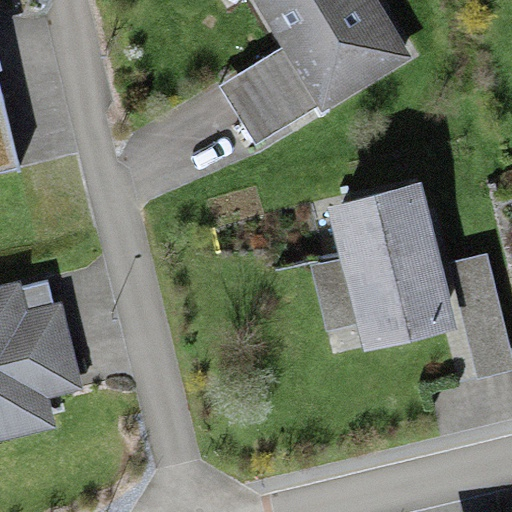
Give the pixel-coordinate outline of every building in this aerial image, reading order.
[(397,54),(362,0),(252,0),(286,54),(263,69),(282,99),(237,127),(249,146),(397,54)] [(0,94),(0,172),(19,168),(0,94)] [(435,319),(404,192),(340,207),(370,334),(435,319)] [(478,266),(446,274),(454,303),(485,295),(478,266)] [(40,275),(0,285),(0,429),(38,420),(17,342),(56,332),(40,275)]
